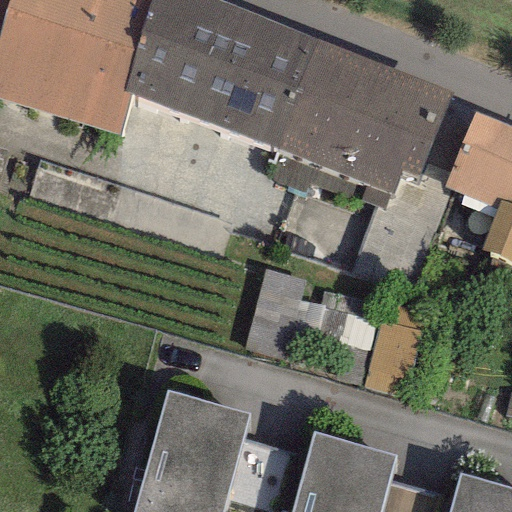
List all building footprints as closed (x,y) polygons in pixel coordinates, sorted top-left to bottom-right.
[(0,0),(0,98),(34,110),(69,0),(0,0)] [(69,0),(34,110),(114,135),(128,94),(120,92),(149,0),(69,0)] [(272,148),(310,38),(227,6),(210,0),(149,0),(120,92),(128,94),(272,148)] [(416,177),(450,94),(310,38),(272,148),(392,194),(400,171),(416,177)] [(511,129),(473,112),(442,187),(495,209),(479,250),(511,263),(511,129)] [(306,285),(264,273),(242,354),(297,368),(303,347),(336,356),(329,383),(358,391),(379,313),(321,297),(319,306),(302,301),(306,285)] [(387,330),(380,329),(365,390),(407,401),(427,319),(392,310),(387,330)] [(220,511),(248,414),(165,391),(130,511),(220,511)] [(377,511),(393,456),(312,432),(290,511),(377,511)] [(511,511),(511,489),(458,474),(447,511),(511,511)]
